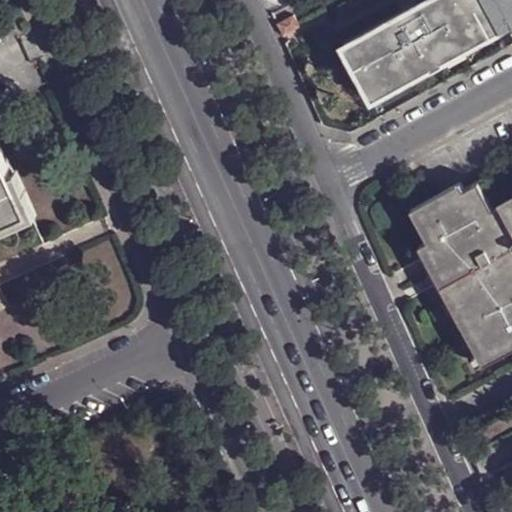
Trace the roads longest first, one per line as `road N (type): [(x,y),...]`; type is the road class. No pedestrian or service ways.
road 1 (primary): [(374,511),(140,0)]
road 2 (unclassified): [(472,511),(324,181)]
road 3 (unclassified): [(93,124),(189,339)]
road 4 (residential): [(324,181),(511,80)]
road 5 (residential): [(189,339),(0,425)]
road 6 (unclassified): [(324,181),(244,0)]
road 7 (unclassified): [(189,339),(268,511)]
road 8 (unclassified): [(36,0),(93,124)]
road 9 (unclassified): [(127,0),(93,124)]
